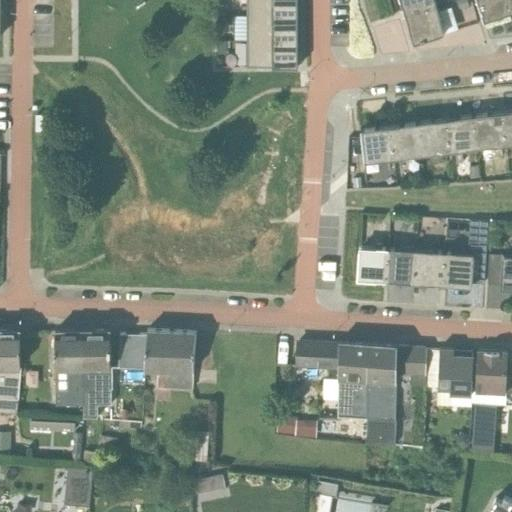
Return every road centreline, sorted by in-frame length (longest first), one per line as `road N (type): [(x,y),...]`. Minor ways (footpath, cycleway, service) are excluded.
road 1 (residential): [(19,307),(23,0)]
road 2 (residential): [(300,318),(19,307)]
road 3 (residential): [(300,318),(321,78)]
road 4 (residential): [(511,332),(300,318)]
road 5 (residential): [(321,78),(511,62)]
